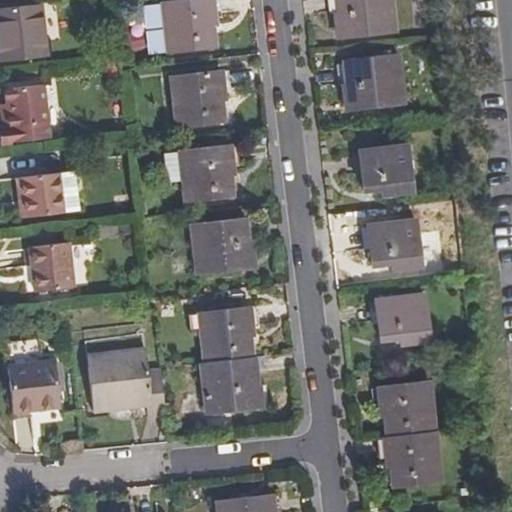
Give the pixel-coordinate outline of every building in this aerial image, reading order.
[(172,51),(219,47),(217,24),(219,24),(216,0),(185,0),(167,2),(172,51)] [(357,29),(358,36),(398,30),(394,0),(339,0),(341,14),(337,15),(339,31),(357,29)] [(0,47),(1,59),(48,53),(41,1),(0,6),(0,47)] [(340,39),(358,36),(357,29),(339,31),(340,39)] [(367,110),(407,104),(401,58),(349,65),(352,87),(346,87),(349,105),(349,112),(367,110)] [(227,97),(224,73),(175,79),(181,125),(226,120),(224,97),(227,97)] [(7,128),(9,141),(52,136),(45,83),(8,88),(13,127),(7,128)] [(389,188),(417,184),(411,137),(365,143),(368,167),(365,167),(367,184),(388,181),(389,188)] [(189,200),(234,195),(232,172),(236,171),(233,146),(184,151),(189,200)] [(27,215),(79,208),(74,169),(23,175),(27,215)] [(421,219),(375,225),(378,249),(375,249),(376,263),(396,261),(397,268),(427,264),(421,219)] [(199,272),(242,268),(241,260),(255,259),(253,242),(249,242),(246,220),(194,225),(199,272)] [(33,263),(36,289),(77,284),(72,240),(32,246),(33,263)] [(241,260),(242,268),(256,266),(255,259),(241,260)] [(25,291),(36,289),(33,263),(22,264),(25,291)] [(406,342),(436,338),(431,291),(384,298),(387,320),(384,321),(386,337),(405,334),(406,342)] [(212,360),(252,356),(250,333),(253,332),(250,305),(207,310),(212,360)] [(151,414),(168,412),(162,366),(149,367),(147,344),(119,347),(121,362),(90,366),(95,410),(150,403),(151,414)] [(88,350),(90,366),(121,362),(119,347),(88,350)] [(261,405),(257,355),(252,356),(212,360),(207,361),(212,410),(261,405)] [(15,411),(63,406),(57,357),(9,362),(15,411)] [(390,438),(436,431),(429,383),(381,391),(385,419),(387,418),(390,438)] [(443,482),(436,431),(390,438),(386,438),(389,466),(393,466),(396,488),(443,482)] [(273,511),(272,492),(218,497),(218,511),(273,511)]
